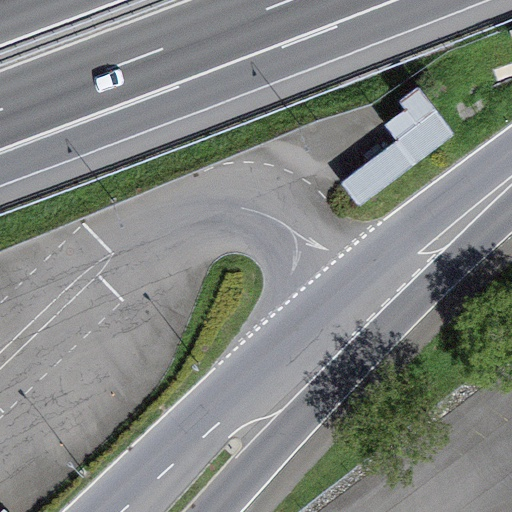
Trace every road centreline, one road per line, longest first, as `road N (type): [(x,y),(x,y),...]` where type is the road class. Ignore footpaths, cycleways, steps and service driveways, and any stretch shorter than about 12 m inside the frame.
road 1 (motorway): [(0,165),(119,112),(289,0)]
road 2 (secondary): [(371,308),(214,421),(120,511)]
road 3 (motorway): [(0,110),(288,0)]
road 4 (secondary): [(213,511),(371,308)]
road 5 (secondary): [(511,181),(371,308)]
